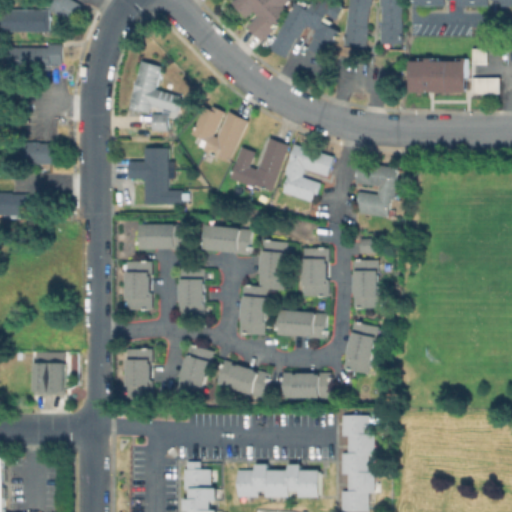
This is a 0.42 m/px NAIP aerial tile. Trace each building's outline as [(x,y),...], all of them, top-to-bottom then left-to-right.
[(52,0),(49,11),(73,20),(81,1),(78,0),(52,0)] [(291,0),(286,5),(288,7),(283,12),(285,14),(279,19),(281,21),(279,23),(280,23),(276,27),(276,28),(264,40),(250,25),(261,15),(256,10),(249,16),(235,1),(236,0),(291,0)] [(324,0),(335,0),(347,6),(339,19),(328,13),(324,21),(342,30),(327,57),(310,47),(316,36),(314,35),(318,29),(310,24),(309,27),(308,26),(302,38),(299,36),(288,56),(272,48),(298,0),(310,7),(314,0),(322,0),(324,1),(324,0)] [(362,47),(369,0),(348,0),(341,43),(362,47)] [(400,43),(400,0),(378,0),(378,43),(400,43)] [(51,8),(6,8),(7,31),(51,30),(51,8)] [(62,65),(62,44),(9,44),(9,65),(62,65)] [(467,92),(467,59),(409,59),(409,92),(467,92)] [(183,100),(179,114),(151,106),(148,115),(128,110),(141,61),(165,67),(158,93),(183,100)] [(500,77),(472,77),(472,93),(500,93),(500,77)] [(208,104),(215,108),(216,105),(229,110),(217,134),(220,135),(233,110),(251,119),(230,161),(205,149),(209,140),(194,132),(208,104)] [(153,132),(153,114),(170,114),(170,132),(153,132)] [(292,144),(275,190),(257,183),(255,186),(232,176),(244,145),(259,150),(253,165),(260,167),(272,136),(292,144)] [(56,142),(19,141),(18,162),(56,163),(56,142)] [(337,156),(331,174),(308,167),(305,175),(324,181),(320,193),(317,192),(314,200),(285,190),(290,174),(288,173),(298,143),(337,156)] [(173,146),(173,186),(190,186),(190,205),(146,204),(147,179),(128,179),(129,158),(148,158),(148,146),(173,146)] [(402,167),(397,199),(394,198),(391,215),(361,211),(362,202),(360,202),(361,190),(380,193),(382,185),(358,182),(361,161),(402,167)] [(32,193),(31,214),(0,214),(0,191),(16,191),(16,193),(32,193)] [(187,248),(187,223),(139,222),(138,248),(187,248)] [(252,227),(250,256),(202,253),(204,223),(252,227)] [(296,256),(294,274),(287,273),(285,286),(258,283),(263,237),(290,241),(289,255),(296,256)] [(331,245),(328,297),(300,295),(303,244),(331,245)] [(383,256),(383,312),(350,312),(351,256),(383,256)] [(126,308),(151,309),(152,260),(127,260),(126,308)] [(205,313),(204,267),(179,268),(180,314),(205,313)] [(268,290),(263,337),(240,334),(245,287),(268,290)] [(329,312),(327,339),(277,334),(279,307),(329,312)] [(385,326),(372,375),(340,367),(353,318),(385,326)] [(213,349),(188,343),(176,388),(200,395),(213,349)] [(127,396),(152,395),(151,347),(127,348),(127,396)] [(275,372),(265,400),(214,383),(223,355),(275,372)] [(70,358),(70,393),(37,393),(38,358),(70,358)] [(333,372),(333,398),(280,398),(280,372),(333,372)] [(368,510),(368,491),(374,491),(374,471),(368,471),(369,453),(374,453),(374,432),(369,432),(369,414),(342,413),(342,435),(348,435),(347,452),(341,452),(341,473),(347,473),(347,490),(342,490),(341,510),(368,510)] [(216,511),(216,508),(210,509),(210,500),(217,499),(216,486),(211,487),(210,468),(200,468),(200,460),(184,460),(185,488),(189,488),(190,497),(183,497),(184,510),(189,510),(189,511),(216,511)] [(320,495),(320,468),(301,468),(301,462),(288,462),(288,468),(268,469),(268,462),(256,462),(256,469),(237,469),(237,495),(257,495),(257,490),(266,490),(266,495),(291,495),(291,490),(299,490),(299,496),(320,495)]
